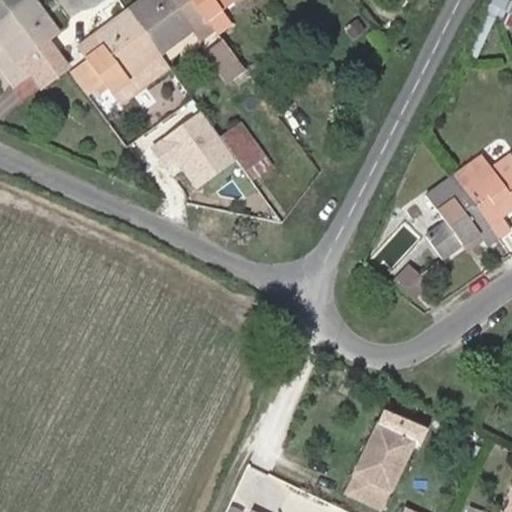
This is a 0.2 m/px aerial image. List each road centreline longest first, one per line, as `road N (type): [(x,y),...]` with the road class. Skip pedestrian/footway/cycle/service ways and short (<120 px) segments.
road 1 (residential): [(0,159),(316,299)]
road 2 (residential): [(316,299),(464,0)]
road 3 (residential): [(511,278),(392,356),(360,349),(316,299)]
road 4 (track): [(316,299),(216,511)]
